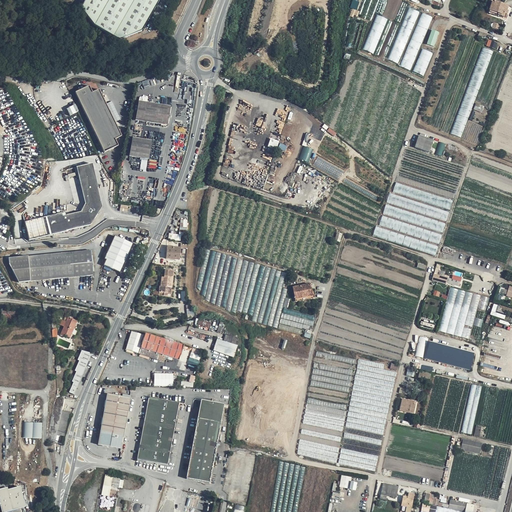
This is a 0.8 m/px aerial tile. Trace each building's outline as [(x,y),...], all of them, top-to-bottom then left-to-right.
[(107,0),(86,0),(81,9),(94,26),(119,40),(142,31),(160,0),(109,0),(109,1),(107,0)] [(508,6),(493,1),(490,13),(504,17),(506,14),(507,15),(508,11),(507,11),(508,6)] [(410,7),(389,59),(399,63),(420,12),(410,7)] [(423,13),(400,65),(411,70),(433,17),(423,13)] [(433,30),(428,44),(435,46),(440,32),(433,30)] [(484,48),(451,134),(461,137),(494,51),(484,48)] [(93,93),(89,86),(76,92),(104,152),(118,146),(115,139),(122,136),(99,90),(93,93)] [(170,107),(139,102),(136,120),(167,125),(170,107)] [(477,103),(475,109),(482,112),(485,106),(477,103)] [(76,104),(67,108),(70,115),(79,112),(76,104)] [(433,141),(419,136),(416,147),(430,152),(433,141)] [(151,141),(133,138),(130,156),(148,159),(151,141)] [(277,149),(280,141),(271,138),(268,146),(277,149)] [(436,154),(443,156),(446,143),(440,141),(436,154)] [(304,145),(299,159),(309,162),(314,149),(304,145)] [(98,189),(92,164),(89,165),(70,169),(78,205),(24,218),(29,240),(30,240),(66,232),(66,231),(71,230),(85,226),(90,225),(102,207),(97,189),(98,189)] [(394,191),(417,198),(420,189),(397,182),(394,191)] [(409,208),(412,200),(390,194),(388,202),(409,208)] [(386,204),(384,212),(409,220),(411,212),(386,204)] [(382,217),(381,224),(391,226),(393,219),(382,217)] [(133,244),(115,236),(110,247),(108,246),(104,256),(105,257),(105,258),(104,258),(104,263),(104,264),(104,265),(121,272),(133,244)] [(424,250),(426,245),(412,242),(411,247),(424,250)] [(181,249),(167,247),(167,258),(180,259),(181,249)] [(93,255),(92,250),(9,258),(10,265),(19,282),(93,275),(91,255),(93,255)] [(174,271),(165,270),(165,277),(162,277),(161,287),(160,287),(160,292),(164,292),(164,296),(170,297),(171,288),(172,288),(174,271)] [(463,277),(453,274),(452,278),(434,273),(433,280),(460,287),(463,277)] [(313,295),(311,284),(294,288),(296,299),(313,295)] [(271,311),(283,313),(287,289),(283,288),(281,296),(276,296),(276,300),(272,300),(272,305),(271,311)] [(450,288),(440,332),(479,341),(486,311),(490,297),(450,288)] [(491,314),(505,319),(506,315),(496,312),(498,305),(494,304),(491,314)] [(7,309),(2,308),(1,321),(18,322),(18,317),(19,312),(6,311),(7,309)] [(309,315),(307,324),(313,326),(316,317),(309,315)] [(77,321),(68,317),(66,322),(60,335),(65,337),(65,335),(70,337),(72,333),(73,330),(77,321)] [(297,329),(297,328),(287,324),(289,321),(283,318),(279,327),(300,334),(302,330),(297,329)] [(229,325),(221,323),(218,332),(226,335),(228,327),(229,325)] [(232,328),(228,327),(226,335),(224,342),(237,346),(239,347),(241,339),(240,336),(239,333),(238,331),(236,330),(232,328)] [(183,345),(146,333),(139,353),(158,359),(159,354),(179,360),(183,345)] [(471,370),(475,353),(428,341),(429,338),(420,336),(415,357),(471,370)] [(217,339),(217,341),(214,351),(226,355),(234,357),(237,346),(224,342),(217,339)] [(193,348),(191,357),(199,360),(202,351),(193,348)] [(76,394),(91,353),(83,350),(69,392),(76,394)] [(430,379),(431,373),(421,371),(419,377),(430,379)] [(155,386),(174,385),(174,373),(155,373),(155,386)] [(462,432),(473,434),(482,386),(472,384),(462,432)] [(130,398),(107,394),(98,444),(121,448),(130,398)] [(179,403),(149,398),(145,424),(138,459),(168,465),(179,403)] [(403,398),(401,406),(409,408),(409,410),(414,411),(416,406),(413,405),(414,401),(403,398)] [(224,405),(215,403),(202,400),(189,467),(187,479),(210,483),(224,405)] [(58,434),(65,436),(71,411),(64,410),(60,424),(55,423),(51,439),(56,441),(58,434)] [(42,439),(44,423),(24,422),(23,438),(42,439)] [(475,436),(486,437),(487,427),(477,425),(475,436)] [(482,443),(463,439),(461,449),(461,450),(480,454),(482,443)] [(494,446),(486,497),(498,499),(506,447),(494,446)] [(102,495),(110,496),(111,486),(123,488),(125,478),(105,475),(102,495)] [(352,481),(352,477),(342,475),(340,487),(356,490),(358,482),(352,481)] [(398,487),(383,484),(381,494),(396,497),(398,487)] [(7,487),(0,488),(0,503),(2,511),(7,511),(26,508),(20,486),(8,489),(7,487)] [(415,495),(408,493),(408,497),(404,497),(402,506),(412,508),(415,495)] [(435,495),(426,494),(425,500),(430,501),(429,504),(438,505),(439,500),(434,499),(435,495)] [(450,500),(449,509),(465,511),(467,503),(450,500)] [(236,503),(234,511),(245,511),(247,506),(236,503)]
